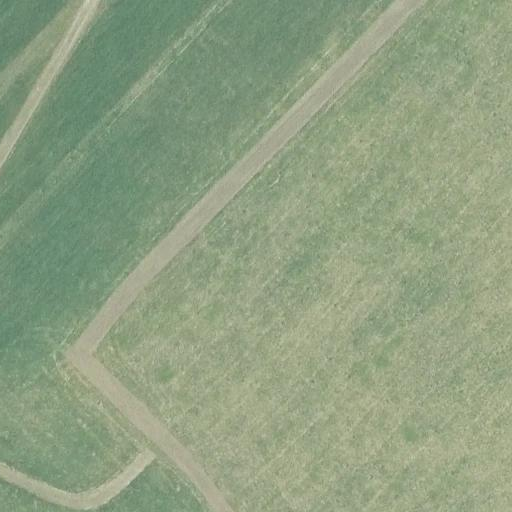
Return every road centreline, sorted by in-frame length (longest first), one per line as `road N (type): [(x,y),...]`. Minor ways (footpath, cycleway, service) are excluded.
road 1 (track): [(0,473),(71,504),(95,500),(181,423)]
road 2 (track): [(93,0),(0,156)]
